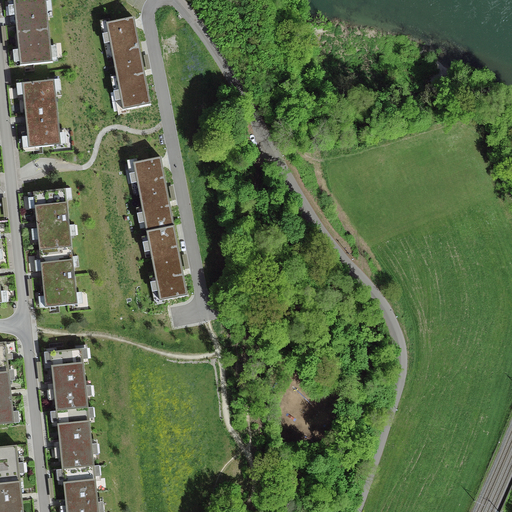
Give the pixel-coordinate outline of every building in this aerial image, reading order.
[(44,0),(12,0),(14,19),(19,66),(51,63),(44,0)] [(132,17),(101,23),(118,113),(150,107),(143,73),(132,17)] [(53,81),(21,84),(24,120),(27,149),(60,145),(53,81)] [(160,155),(132,161),(146,230),(174,224),(170,204),(160,155)] [(64,189),(32,193),(35,225),(38,250),(70,247),(64,189)] [(174,224),(146,230),(160,300),(187,294),(183,273),(174,224)] [(41,275),(44,308),(77,304),(70,247),(38,250),(41,275)] [(7,340),(0,340),(0,359),(9,358),(8,355),(7,340)] [(82,348),(50,352),(54,383),(54,385),(55,389),(57,410),(89,406),(82,348)] [(9,358),(0,359),(0,422),(14,421),(12,393),(9,358)] [(89,406),(57,410),(60,442),(61,444),(61,447),(64,469),(96,465),(89,406)] [(18,459),(17,443),(0,444),(0,463),(18,462),(18,459)] [(24,511),(23,497),(18,462),(0,463),(0,511),(24,511)] [(100,511),(96,465),(64,469),(67,499),(67,502),(68,505),(68,511),(100,511)] [(295,498),(307,474),(292,466),(280,490),(295,498)]
